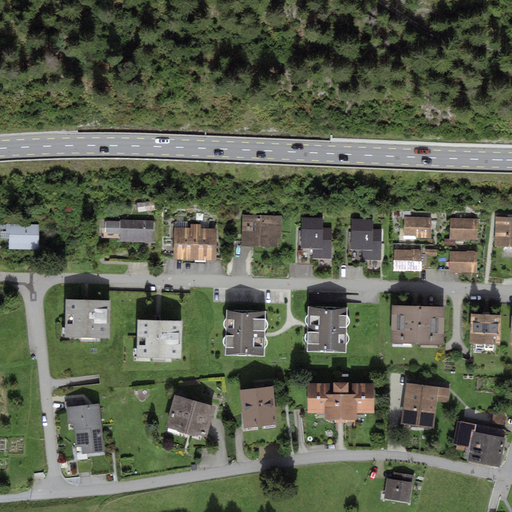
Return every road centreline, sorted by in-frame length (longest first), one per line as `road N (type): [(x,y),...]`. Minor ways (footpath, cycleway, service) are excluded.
road 1 (residential): [(506,476),(428,459),(329,456),(57,493),(33,277)]
road 2 (primary): [(511,160),(0,149)]
road 3 (residential): [(511,290),(33,277)]
road 4 (track): [(511,53),(430,32),(367,0)]
